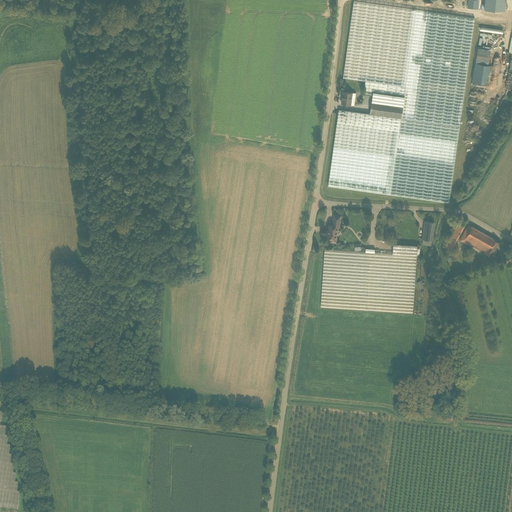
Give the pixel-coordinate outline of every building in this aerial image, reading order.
[(478,0),(468,0),(468,8),(478,9),(478,0)] [(505,11),(505,0),(485,0),(484,9),(505,11)] [(353,1),(343,78),(365,81),(364,90),(373,91),(370,114),(338,109),(328,184),(447,201),(474,18),(353,1)] [(489,64),(491,49),(478,47),(473,82),(490,84),(492,65),(489,64)] [(356,93),(348,92),(343,91),(341,103),(351,104),(354,105),(356,93)] [(327,237),(330,238),(329,241),(336,242),(337,239),(336,238),(337,227),(339,227),(341,215),(334,214),(332,225),(329,225),(328,225),(329,225),(327,237)] [(432,222),(425,221),(424,230),(425,230),(424,238),(423,238),(432,240),(433,231),(431,231),(432,222)] [(460,234),(463,228),(457,224),(454,231),(460,234)] [(491,256),(499,242),(468,225),(460,240),(479,251),(480,250),(481,250),(481,249),(486,252),(485,253),(491,256)] [(393,244),(392,253),(416,255),(417,250),(417,245),(393,244)] [(413,313),(416,255),(392,253),(374,252),(375,249),(366,249),(365,252),(325,249),(321,307),(326,307),(413,313)] [(0,508),(18,511),(20,493),(17,493),(18,484),(15,483),(16,474),(13,474),(14,465),(11,465),(12,456),(9,455),(10,446),(7,446),(8,437),(5,437),(6,428),(0,426),(2,413),(0,413),(0,508)]
